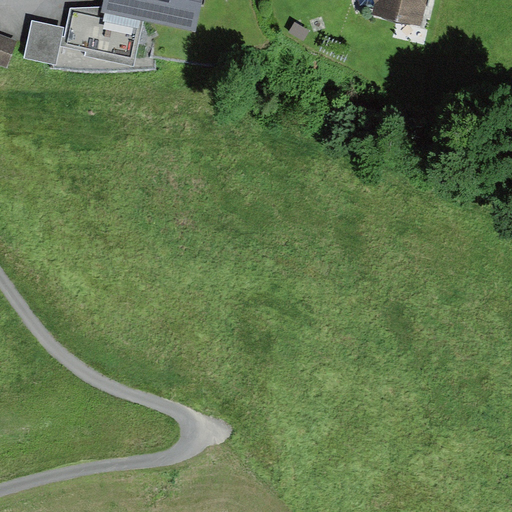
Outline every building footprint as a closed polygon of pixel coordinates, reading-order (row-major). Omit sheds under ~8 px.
[(103,0),(102,7),(71,10),(63,48),(88,53),(85,57),(134,67),(142,25),(199,37),(206,0),(103,0)] [(373,0),(375,4),(372,15),(421,29),(429,0),(373,0)] [(64,30),(33,22),(24,58),(56,66),(64,30)] [(295,23),(289,33),(304,41),(310,32),(295,23)] [(18,43),(0,36),(0,67),(8,70),(18,43)]
